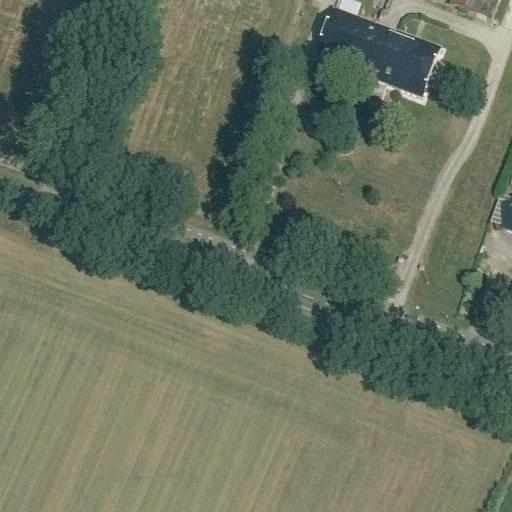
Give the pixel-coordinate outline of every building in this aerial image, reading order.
[(499,0),(452,0),(450,8),(491,23),(499,0)] [(511,28),(511,0),(510,0),(503,26),(511,28)] [(355,71),(353,75),(380,85),(397,38),(335,15),(319,58),(355,71)] [(441,51),(398,35),(397,38),(380,85),(422,101),(441,51)] [(511,236),(511,200),(500,232),(511,236)]
